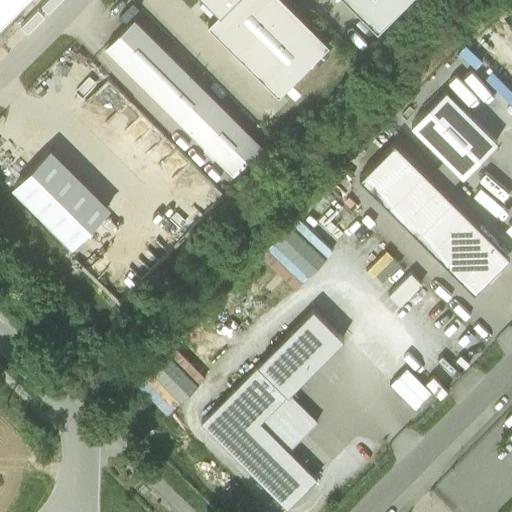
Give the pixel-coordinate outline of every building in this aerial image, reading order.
[(0,0),(0,16),(16,0),(0,0)] [(214,4),(219,9),(220,10),(230,0),(201,0),(210,8),(214,4)] [(288,0),(230,0),(220,10),(219,9),(208,21),(279,91),(329,40),(288,0)] [(350,0),(377,26),(403,0),(350,0)] [(262,143),(134,16),(106,44),(233,171),(262,143)] [(91,90),(107,109),(124,94),(108,76),(91,90)] [(497,139),(445,88),(411,122),(463,174),(497,139)] [(359,175),(445,260),(480,225),(395,139),(359,175)] [(50,148),(14,184),(73,242),(108,206),(50,148)] [(298,215),(292,222),(326,255),(332,249),(298,215)] [(292,222),(272,242),(307,275),(326,255),(292,222)] [(474,289),(510,254),(480,225),(445,260),(474,289)] [(307,275),(272,242),(260,254),(295,287),(307,275)] [(269,266),(236,298),(244,307),(278,275),(269,266)] [(422,279),(410,268),(388,291),(399,301),(422,279)] [(314,306),(258,363),(288,392),(289,391),(344,336),(314,306)] [(152,358),(138,371),(172,406),(180,399),(165,384),(172,378),(152,358)] [(317,476),(289,448),(261,419),(288,392),(258,363),(201,420),(288,506),(317,476)] [(261,419),(289,448),(318,419),(289,391),(288,392),(261,419)] [(511,502),(501,511),(511,511),(511,428),(509,432),(511,434),(511,502)]
